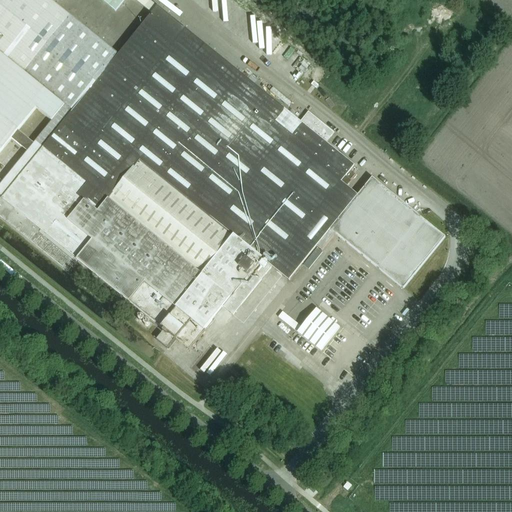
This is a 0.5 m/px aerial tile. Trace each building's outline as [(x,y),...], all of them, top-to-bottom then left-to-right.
[(0,0),(0,153),(36,109),(52,122),(0,186),(0,196),(3,199),(0,202),(0,217),(68,273),(78,261),(162,334),(156,341),(167,350),(175,340),(189,351),(205,332),(223,308),(233,316),(272,268),(289,282),(316,248),(322,252),(336,235),(404,290),(445,238),(372,179),(358,197),(347,188),(355,176),(351,172),(355,167),(326,144),(334,134),(308,113),(300,123),(258,89),(267,77),(256,68),(247,80),(158,8),(152,14),(119,56),(49,0),(0,0)] [(99,0),(115,12),(125,0),(99,0)] [(134,0),(152,14),(158,8),(148,0),(134,0)] [(244,40),(251,40),(249,12),(242,13),(244,40)] [(303,116),(307,110),(302,105),(297,111),(303,116)] [(321,352),(340,329),(317,310),(298,333),(321,352)] [(212,378),(227,354),(215,347),(200,370),(212,378)] [(226,395),(238,380),(229,373),(217,387),(226,395)]
